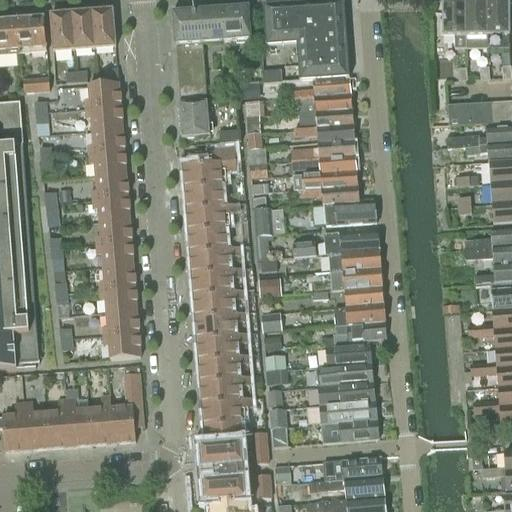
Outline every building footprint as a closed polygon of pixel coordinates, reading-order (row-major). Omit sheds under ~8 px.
[(342,3),(263,8),(266,49),(266,55),(297,53),(299,53),(301,85),(312,84),(349,81),(348,66),(345,14),(344,3),(342,3)] [(466,4),(444,4),(445,40),(456,40),(456,53),(467,52),(466,4)] [(488,4),(466,4),(467,52),(488,52),(488,4)] [(488,4),(488,52),(509,52),(509,4),(488,4)] [(213,12),(216,45),(252,43),(249,9),(213,12)] [(172,16),(174,49),(176,49),(179,84),(206,81),(203,46),(216,45),(213,12),(172,16)] [(93,16),(96,52),(116,50),(113,14),(93,16)] [(73,17),(76,54),(96,52),(93,16),(73,17)] [(51,19),(54,55),(76,54),(73,17),(51,19)] [(17,22),(20,57),(47,55),(44,20),(17,22)] [(0,58),(20,57),(17,22),(0,23),(0,58)] [(503,70),(503,82),(511,82),(510,70),(503,70)] [(480,71),(481,83),(490,83),(489,71),(480,71)] [(458,72),(459,84),(468,84),(467,72),(458,72)] [(108,84),(119,83),(118,73),(107,74),(108,84)] [(76,75),(77,87),(88,86),(87,74),(76,75)] [(66,87),(77,87),(76,75),(65,76),(66,87)] [(179,84),(180,96),(207,94),(206,81),(179,84)] [(313,92),(289,94),(290,103),(350,98),(349,82),(349,81),(312,84),(313,92)] [(23,86),(25,98),(49,95),(48,83),(23,86)] [(257,86),(237,87),(238,106),(245,105),(259,104),(257,86)] [(86,105),(86,113),(121,111),(119,87),(89,90),(90,105),(86,105)] [(180,96),(181,107),(181,108),(208,105),(207,94),(180,96)] [(290,103),(291,111),(291,118),(299,117),(299,119),(352,113),(350,98),(290,103)] [(245,105),(246,123),(259,122),(259,104),(245,105)] [(40,366),(38,345),(20,105),(0,106),(0,373),(36,371),(35,367),(40,366)] [(179,107),(182,141),(210,139),(208,105),(181,108),(181,107),(179,107)] [(511,105),(503,106),(505,126),(511,126),(511,105)] [(482,107),(483,127),(493,127),(492,106),(482,107)] [(492,106),(493,127),(505,126),(503,106),(492,106)] [(35,108),(36,117),(47,116),(46,107),(35,108)] [(470,108),(472,128),(483,127),(482,107),(470,108)] [(451,129),(461,128),(460,108),(449,109),(451,129)] [(460,108),(461,128),(472,128),(470,108),(460,108)] [(92,123),(93,137),(123,135),(121,111),(86,113),(87,124),(92,123)] [(299,119),(299,126),(300,133),(353,129),(352,113),(299,119)] [(36,117),(37,128),(48,127),(47,116),(36,117)] [(246,123),(247,138),(260,136),(259,122),(246,123)] [(318,139),(318,143),(319,148),(355,145),(353,129),(300,133),(300,134),(294,135),(294,141),(318,139)] [(449,154),(466,153),(511,149),(511,131),(487,133),(488,141),(448,143),(449,154)] [(89,150),(90,159),(125,156),(123,135),(93,137),(94,150),(89,150)] [(219,137),(220,147),(241,145),(240,135),(219,137)] [(247,138),(249,154),(265,153),(265,152),(262,152),(261,136),(260,136),(247,138)] [(292,155),(292,166),(356,160),(355,145),(319,148),(319,153),(292,155)] [(490,167),(491,167),(511,165),(511,149),(466,153),(466,159),(489,158),(490,167)] [(40,152),(41,163),(52,162),(50,151),(40,152)] [(185,169),(186,190),(222,188),(221,175),(237,174),(235,151),(206,154),(207,167),(185,169)] [(95,168),(96,181),(127,179),(125,156),(90,159),(91,168),(95,168)] [(321,172),(321,178),(357,175),(356,160),(292,166),(293,174),(321,172)] [(41,163),(43,173),(53,172),(52,162),(41,163)] [(511,165),(491,167),(492,187),(511,186),(511,165)] [(321,178),(292,181),(293,194),(297,194),(298,194),(359,189),(357,175),(321,178)] [(93,195),(94,205),(129,202),(127,179),(96,181),(98,195),(93,195)] [(471,183),(459,184),(459,191),(471,191),(471,183)] [(511,186),(492,187),(493,207),(511,206),(511,186)] [(186,190),(188,211),(223,207),(222,188),(186,190)] [(268,188),(252,189),(252,199),(269,198),(268,188)] [(297,194),(297,202),(323,199),(324,209),(360,206),(359,189),(298,194),(297,194)] [(45,198),(47,209),(57,207),(56,197),(45,198)] [(252,201),(253,214),(271,212),(267,212),(266,200),(252,201)] [(99,214),(100,227),(130,224),(129,202),(94,205),(95,214),(99,214)] [(460,203),(460,211),(472,211),(472,203),(460,203)] [(326,229),(377,225),(376,204),(360,206),(324,209),(326,229)] [(188,211),(190,235),(225,233),(224,216),(236,215),(235,206),(223,207),(188,211)] [(511,228),(511,206),(493,207),(494,230),(511,228)] [(47,209),(48,219),(58,217),(57,207),(47,209)] [(473,219),(472,211),(460,211),(460,220),(473,219)] [(253,214),(255,241),(273,239),(271,212),(253,214)] [(97,241),(98,250),(132,247),(130,224),(100,227),(102,241),(97,241)] [(190,235),(191,255),(227,252),(225,233),(190,235)] [(511,234),(492,236),(492,244),(493,253),(511,251),(511,234)] [(323,237),(324,249),(325,259),(329,259),(329,258),(380,255),(378,236),(340,239),(340,235),(323,237)] [(255,241),(257,264),(270,263),(268,244),(273,244),(273,239),(255,241)] [(50,243),(52,254),(62,253),(61,242),(50,243)] [(293,247),(293,254),(315,252),(315,245),(293,247)] [(103,259),(104,271),(134,269),(132,247),(98,250),(98,259),(103,259)] [(191,255),(193,276),(228,272),(227,260),(239,259),(238,251),(227,252),(191,255)] [(493,263),(494,271),(494,279),(474,280),(475,288),(481,288),(490,287),(511,285),(511,251),(493,253),(466,255),(467,265),(493,263)] [(315,252),(293,254),(294,261),(316,259),(315,252)] [(52,254),(53,264),(63,263),(62,253),(52,254)] [(329,258),(329,259),(330,276),(381,273),(380,255),(329,258)] [(276,263),(270,263),(257,264),(258,276),(277,275),(276,263)] [(101,287),(101,295),(136,293),(134,269),(104,271),(105,286),(101,287)] [(193,276),(194,297),(230,294),(229,281),(241,280),(240,271),(229,272),(228,272),(193,276)] [(330,276),(331,294),(382,291),(381,273),(330,276)] [(280,282),(259,283),(261,300),(281,299),(280,282)] [(511,285),(490,287),(493,315),(511,313),(511,285)] [(56,288),(57,300),(68,299),(66,287),(56,288)] [(346,294),(347,311),(384,309),(382,291),(331,294),(332,295),(346,294)] [(107,304),(108,317),(138,315),(136,293),(101,295),(102,305),(107,304)] [(194,297),(196,319),(232,316),(231,303),(242,302),(242,293),(230,294),(194,297)] [(327,294),(313,295),(313,304),(328,303),(327,294)] [(57,300),(59,310),(69,309),(68,299),(57,300)] [(334,312),(335,328),(385,325),(384,309),(347,311),(334,312)] [(494,328),(481,329),(482,341),(495,340),(494,334),(511,332),(511,313),(493,315),(494,328)] [(105,333),(106,341),(140,338),(138,315),(108,317),(109,332),(105,333)] [(196,319),(198,341),(234,338),(233,326),(244,325),(244,316),(232,316),(196,319)] [(335,328),(336,338),(335,338),(335,346),(386,343),(385,325),(335,328)] [(469,342),(482,341),(481,329),(468,330),(469,342)] [(511,332),(494,334),(495,340),(496,353),(511,351),(511,332)] [(61,334),(62,344),(73,343),(72,333),(61,334)] [(199,362),(235,360),(234,347),(246,346),(245,337),(234,338),(198,341),(199,362)] [(111,351),(112,364),(142,361),(140,338),(106,341),(106,351),(111,351)] [(280,340),(264,341),(265,354),(281,352),(280,340)] [(62,344),(63,355),(74,354),(73,343),(62,344)] [(327,370),(318,371),(371,367),(369,348),(345,350),(326,352),(327,370)] [(497,366),(484,367),(484,380),(498,379),(497,372),(511,371),(511,351),(496,353),(497,366)] [(199,362),(201,383),(237,381),(236,369),(248,368),(247,359),(235,360),(199,362)] [(266,360),(267,376),(286,374),(285,359),(266,360)] [(316,371),(318,392),(373,387),(371,367),(318,371),(316,371)] [(472,380),(484,380),(484,367),(471,368),(472,380)] [(511,371),(497,372),(498,379),(499,391),(511,390),(511,371)] [(286,385),(286,374),(267,376),(268,386),(286,385)] [(112,411),(114,447),(136,445),(135,431),(144,431),(141,378),(125,379),(127,410),(112,411)] [(201,383),(203,406),(238,403),(237,390),(249,389),(249,380),(237,381),(201,383)] [(318,392),(320,408),(320,411),(375,405),(373,387),(318,392)] [(500,405),(486,406),(487,417),(500,416),(500,411),(511,409),(511,390),(499,391),(500,405)] [(281,394),(269,395),(270,410),(283,409),(281,394)] [(91,412),(93,448),(114,447),(112,411),(111,399),(102,399),(103,412),(91,412)] [(68,402),(72,450),(93,448),(91,412),(77,413),(76,401),(68,402)] [(47,416),(50,451),(72,450),(68,402),(59,402),(60,415),(47,416)] [(203,406),(204,428),(240,425),(239,411),(251,410),(250,402),(238,403),(203,406)] [(3,419),(6,455),(28,453),(24,405),(16,406),(17,418),(3,419)] [(24,405),(28,453),(50,451),(47,416),(34,417),(33,405),(24,405)] [(322,428),(330,427),(330,428),(376,423),(375,405),(320,411),(322,428)] [(475,418),(487,417),(486,406),(474,407),(475,418)] [(501,430),(511,429),(511,409),(500,411),(500,416),(501,430)] [(332,446),(341,446),(378,443),(376,423),(330,428),(332,446)] [(204,428),(206,449),(242,447),(240,425),(204,428)] [(272,433),(273,450),(288,449),(287,432),(272,433)] [(251,437),(252,446),(266,444),(266,436),(251,437)] [(252,446),(252,453),(267,452),(266,444),(252,446)] [(200,449),(202,477),(218,476),(218,470),(241,468),(241,470),(243,470),(243,469),(244,468),(242,447),(206,449),(200,449)] [(252,453),(253,460),(267,459),(267,452),(252,453)] [(506,471),(494,472),(494,481),(507,480),(506,475),(511,474),(511,455),(505,456),(506,471)] [(253,460),(254,467),(268,466),(267,459),(253,460)] [(328,475),(329,485),(382,481),(380,459),(368,460),(356,462),(356,463),(350,463),(343,464),(344,473),(328,475)] [(275,471),(276,483),(284,482),(284,471),(275,471)] [(482,481),(494,481),(494,472),(482,473),(482,481)] [(202,484),(204,506),(209,506),(246,503),(245,481),(244,481),(244,479),(242,479),(242,481),(205,484),(205,482),(203,482),(203,484),(202,484)] [(254,480),(255,487),(269,487),(269,479),(254,480)] [(346,493),(347,504),(383,501),(382,481),(329,485),(310,486),(311,497),(346,493)] [(255,487),(255,495),(270,494),(269,487),(255,487)] [(256,503),(271,502),(270,494),(255,495),(256,503)] [(384,511),(383,501),(347,504),(319,507),(319,511),(384,511)] [(246,511),(246,503),(209,506),(208,511),(246,511)]
